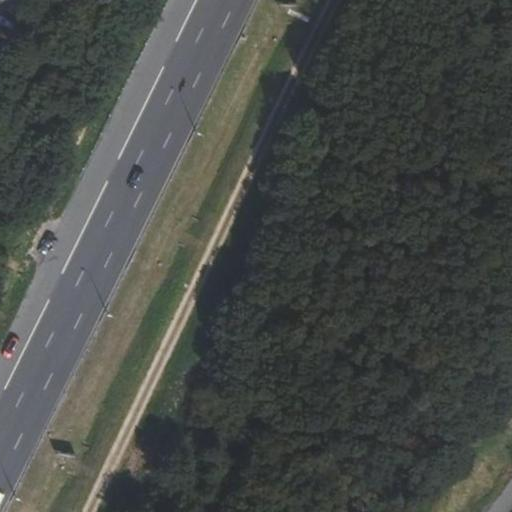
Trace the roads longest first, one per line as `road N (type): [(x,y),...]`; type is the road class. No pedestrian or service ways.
road 1 (track): [(83,511),(268,114),(333,0)]
road 2 (motorway): [(232,0),(0,470)]
